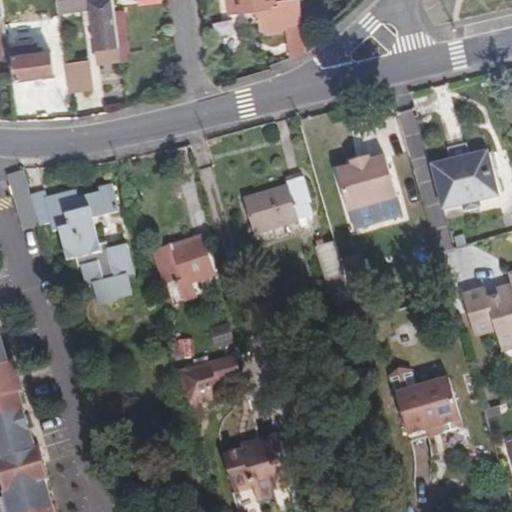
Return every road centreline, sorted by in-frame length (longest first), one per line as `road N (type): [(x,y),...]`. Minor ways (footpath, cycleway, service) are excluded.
road 1 (unclassified): [(0,143),(121,135),(202,114)]
road 2 (residential): [(398,0),(301,91)]
road 3 (unclassified): [(301,91),(419,63)]
